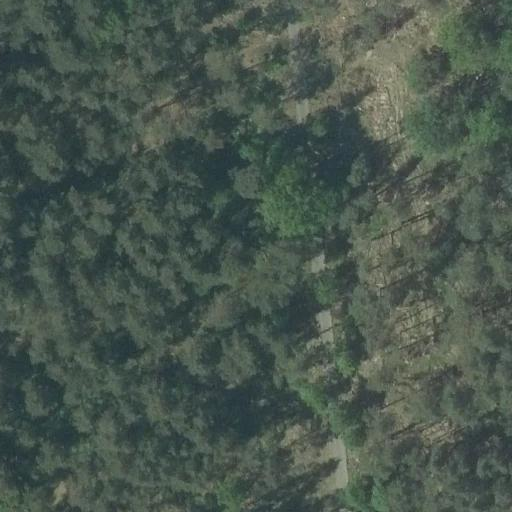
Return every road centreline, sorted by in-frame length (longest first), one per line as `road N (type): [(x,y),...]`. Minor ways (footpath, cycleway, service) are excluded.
road 1 (unclassified): [(343,511),(289,0)]
road 2 (track): [(297,69),(359,69),(402,107),(419,302),(471,378),(511,420)]
